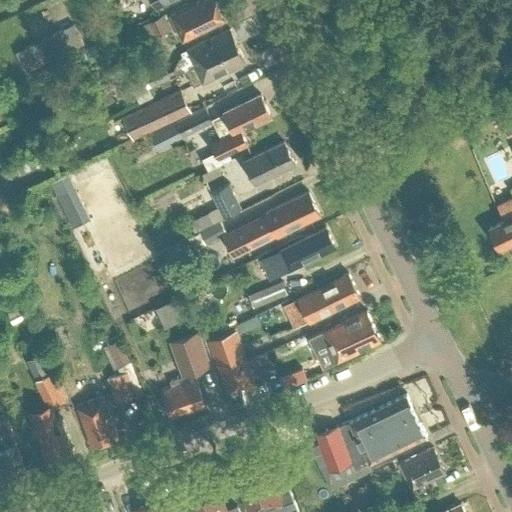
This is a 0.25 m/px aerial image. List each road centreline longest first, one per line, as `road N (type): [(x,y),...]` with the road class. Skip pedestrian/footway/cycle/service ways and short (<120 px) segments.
road 1 (unclassified): [(0,509),(326,389),(438,337)]
road 2 (primary): [(438,337),(274,0)]
road 3 (primary): [(511,488),(438,337)]
